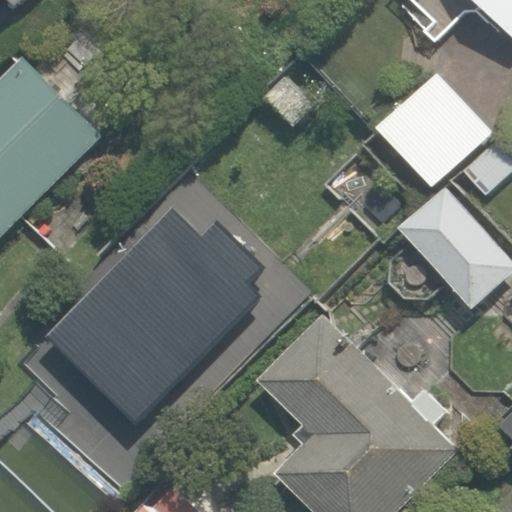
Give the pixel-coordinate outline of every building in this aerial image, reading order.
[(511,0),(410,0),(445,35),(480,1),(511,34),(511,0)] [(0,60),(0,253),(110,134),(14,46),(0,60)] [(133,412),(282,274),(190,175),(41,313),(133,412)] [(413,246),(379,276),(410,311),(444,282),(468,309),(511,271),(511,245),(451,177),(395,226),(413,246)] [(314,432),(277,468),(320,511),(386,511),(453,446),(314,305),(251,368),(314,432)] [(511,415),(503,423),(511,433),(511,415)] [(222,511),(167,465),(127,511),(222,511)]
